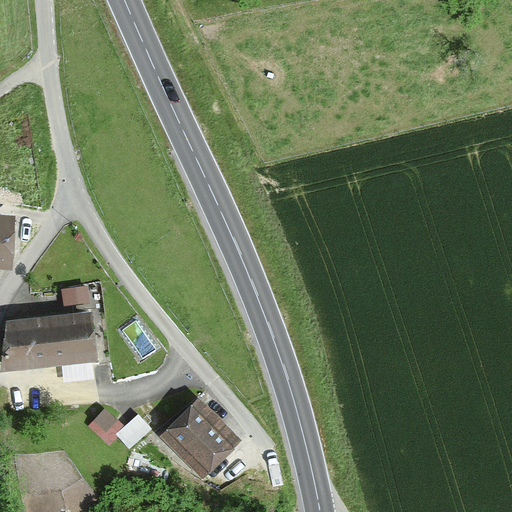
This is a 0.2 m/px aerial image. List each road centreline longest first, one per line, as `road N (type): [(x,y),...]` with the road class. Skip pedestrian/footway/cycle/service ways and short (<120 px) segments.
road 1 (secondary): [(124,0),(256,294),(292,390),(320,511)]
road 2 (residential): [(44,0),(43,56),(68,194),(0,308)]
